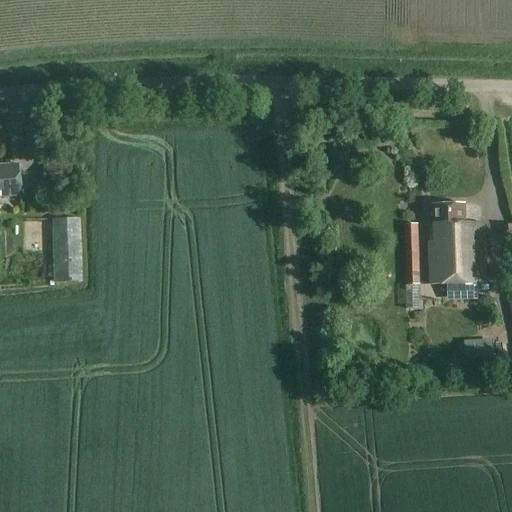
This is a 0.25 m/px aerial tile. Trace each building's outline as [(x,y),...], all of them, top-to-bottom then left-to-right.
[(0,199),(23,198),(21,167),(0,169),(0,199)] [(43,167),(44,185),(63,184),(63,167),(43,167)] [(430,288),(486,287),(485,226),(469,227),(468,207),(434,208),(433,225),(428,229),(430,288)] [(419,285),(420,285),(418,225),(405,226),(407,287),(406,287),(406,309),(420,308),(419,285)] [(463,342),(465,369),(495,367),(493,340),(463,342)]
